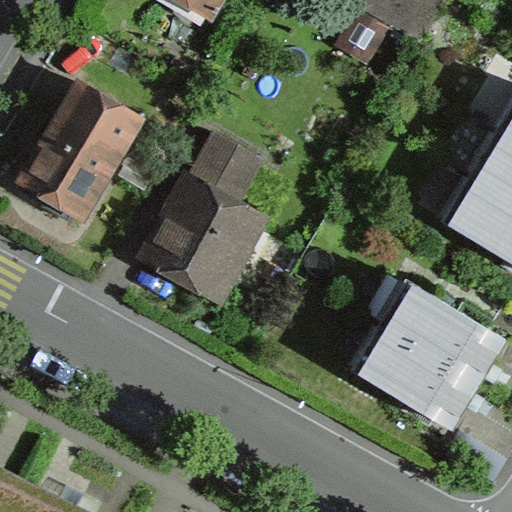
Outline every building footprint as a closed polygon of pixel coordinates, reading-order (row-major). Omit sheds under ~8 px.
[(172,0),(204,20),(216,0),(172,0)] [(369,0),(364,9),(419,42),(445,0),(369,0)] [(81,69),(13,181),(78,221),(147,109),(81,69)] [(511,85),(439,218),(511,257),(511,85)] [(213,131),(189,171),(234,197),(258,156),(213,131)] [(183,168),(132,257),(218,306),(270,217),(234,197),(189,171),(183,168)] [(397,271),(345,363),(455,424),(506,332),(397,271)] [(80,511),(0,471),(0,511),(80,511)]
